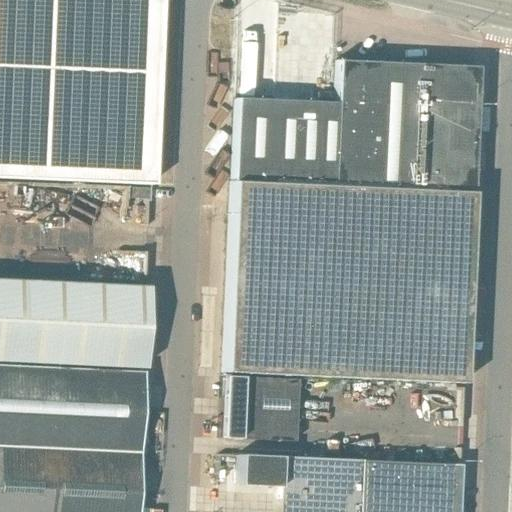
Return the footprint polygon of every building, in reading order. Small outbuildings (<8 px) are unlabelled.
[(0,0),(0,178),(146,185),(154,0),(0,0)] [(219,373),(456,383),(459,384),(467,188),(473,67),(413,64),(333,61),(331,61),(331,103),(232,98),(228,182),(227,182),(219,373)] [(146,189),(127,187),(126,199),(145,200),(146,189)] [(138,369),(142,288),(71,284),(0,280),(0,362),(67,365),(138,369)] [(0,365),(0,511),(131,511),(138,374),(138,372),(67,369),(0,365)] [(293,380),(218,377),(217,400),(215,438),(289,442),(293,380)] [(275,457),(234,455),(233,486),(273,487),(275,457)] [(353,511),(354,500),(355,461),(276,457),(272,511),(353,511)] [(455,465),(355,461),(354,500),(453,505),(455,465)] [(354,500),(353,511),(453,511),(453,505),(354,500)]
